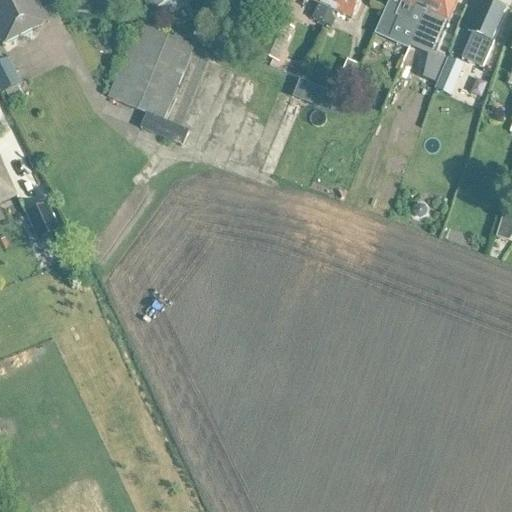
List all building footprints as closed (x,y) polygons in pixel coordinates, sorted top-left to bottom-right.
[(0,0),(0,43),(3,49),(49,24),(36,0),(0,0)] [(142,0),(151,16),(160,11),(165,21),(189,8),(185,0),(142,0)] [(323,25),(333,0),(305,0),(305,1),(324,9),(322,14),(316,14),(313,21),(323,25)] [(352,22),(362,0),(333,0),(323,25),(332,29),(335,22),(332,18),(334,14),(352,22)] [(415,36),(431,0),(390,0),(375,35),(389,41),(399,18),(407,21),(403,30),(415,36)] [(456,0),(431,0),(415,36),(428,41),(438,19),(448,24),(454,10),(452,9),(456,0)] [(474,36),(466,55),(463,62),(478,69),(489,43),(491,44),(505,12),(484,3),(477,19),(473,21),(467,33),(474,36)] [(279,66),(293,32),(277,25),(263,59),(279,66)] [(189,134),(164,124),(195,49),(138,26),(108,100),(147,116),(140,132),(183,150),(189,134)] [(435,86),(446,60),(439,57),(438,61),(433,63),(425,82),(435,86)] [(22,86),(8,61),(0,64),(0,95),(1,97),(6,95),(12,107),(24,101),(18,88),(22,86)] [(451,100),(465,68),(448,61),(434,92),(451,100)] [(347,97),(360,68),(348,63),(335,91),(347,97)] [(249,110),(259,115),(273,82),(249,72),(237,101),(249,110)] [(322,112),(329,95),(300,83),(293,100),(322,112)] [(0,204),(17,197),(0,160),(0,204)] [(60,235),(47,206),(26,215),(39,244),(60,235)] [(419,207),(414,209),(412,214),(415,219),(420,221),(425,218),(426,213),(424,208),(419,207)] [(509,244),(511,239),(511,214),(506,210),(496,240),(509,244)]
